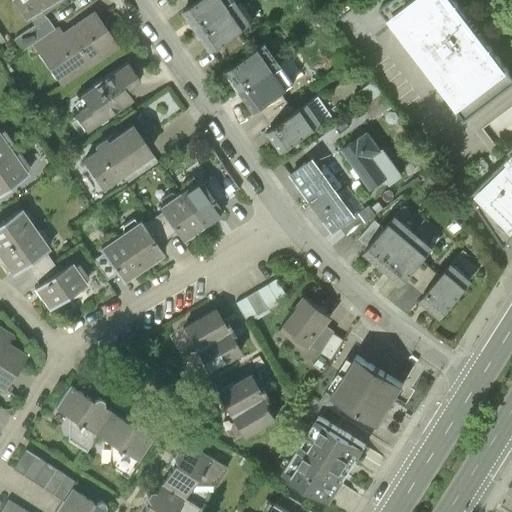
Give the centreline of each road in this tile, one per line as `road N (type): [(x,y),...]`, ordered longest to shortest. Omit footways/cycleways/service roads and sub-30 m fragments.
road 1 (residential): [(133,0),(285,218)]
road 2 (residential): [(64,349),(285,218)]
road 3 (residential): [(285,218),(372,309),(476,384)]
road 4 (primary): [(476,384),(395,511)]
road 5 (residential): [(0,454),(64,349)]
